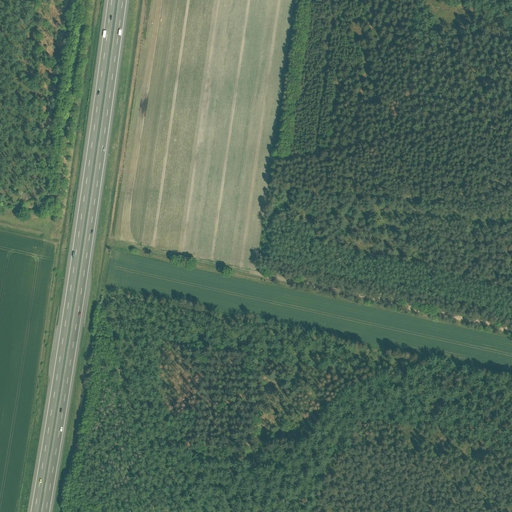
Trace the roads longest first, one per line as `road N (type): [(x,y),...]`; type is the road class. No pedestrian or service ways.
road 1 (motorway): [(111,0),(34,511)]
road 2 (motorway): [(45,511),(122,0)]
